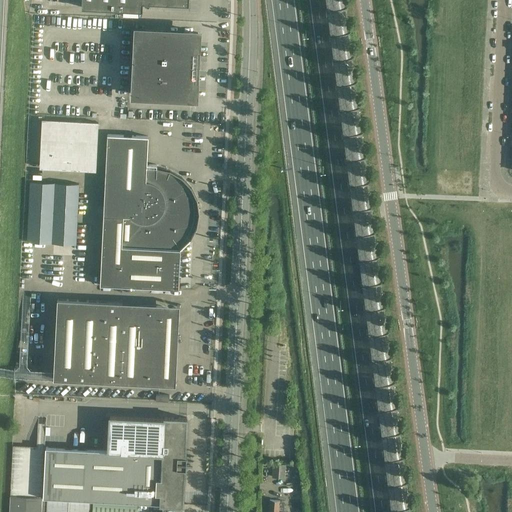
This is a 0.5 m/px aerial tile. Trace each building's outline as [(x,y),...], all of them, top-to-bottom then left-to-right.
[(189,5),(189,0),(82,0),(82,8),(140,10),(143,10),(143,3),(189,5)] [(195,97),(196,71),(200,72),(200,59),(197,59),(198,33),(171,32),(134,30),(131,94),(195,97)] [(95,171),(96,171),(98,123),(50,120),(42,120),(40,168),(95,171)] [(100,285),(128,287),(178,289),(180,249),(182,251),(192,240),(199,227),(201,213),(199,199),(193,186),(183,175),(170,168),(156,165),(147,164),(148,136),(107,135),(100,285)] [(30,181),(28,242),(76,244),(79,184),(30,181)] [(57,299),(53,379),(176,385),(176,383),(174,383),(176,334),(178,334),(178,326),(177,326),(177,325),(176,320),(174,315),(171,311),(167,308),(162,306),(157,306),(122,307),(122,302),(57,299)] [(43,498),(128,502),(183,504),(185,467),(186,468),(187,455),(185,455),(187,418),(165,417),(165,419),(110,416),(108,450),(45,447),(43,498)] [(10,496),(42,497),(46,418),(38,418),(37,446),(13,445),(10,496)] [(285,465),(273,464),(272,477),(285,477),(285,465)] [(11,497),(9,511),(40,511),(42,499),(11,497)] [(90,511),(91,501),(42,499),(40,511),(90,511)] [(270,500),(268,511),(283,511),(285,501),(270,500)] [(137,511),(138,504),(93,502),(92,511),(137,511)]
